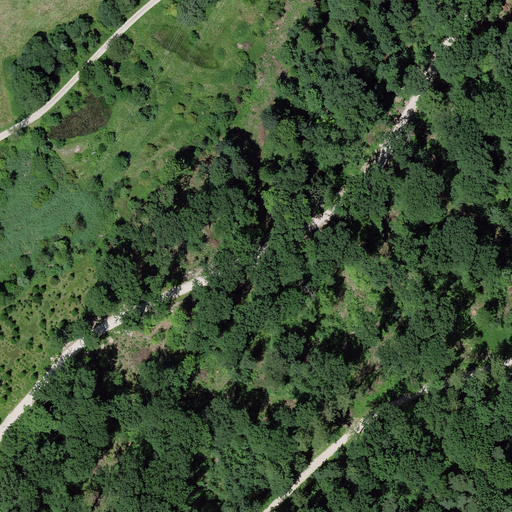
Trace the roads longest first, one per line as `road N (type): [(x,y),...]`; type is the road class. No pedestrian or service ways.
road 1 (track): [(473,0),(381,165),(342,207),(113,322),(72,351),(0,432)]
road 2 (track): [(511,360),(377,412),(268,511)]
road 3 (track): [(155,0),(53,101),(0,136)]
